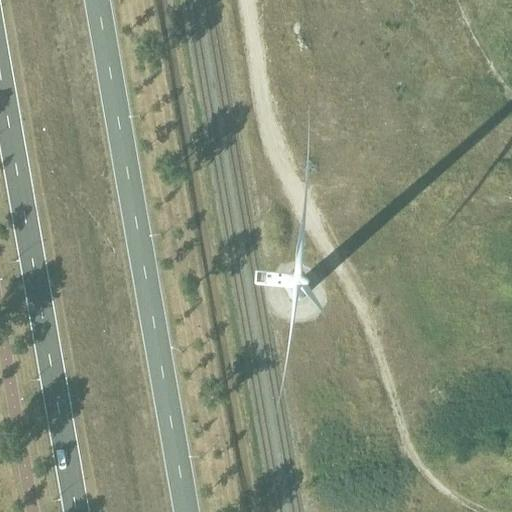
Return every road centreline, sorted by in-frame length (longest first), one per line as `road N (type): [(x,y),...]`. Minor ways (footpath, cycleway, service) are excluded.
road 1 (primary): [(186,511),(97,0)]
road 2 (primary): [(0,70),(75,511)]
